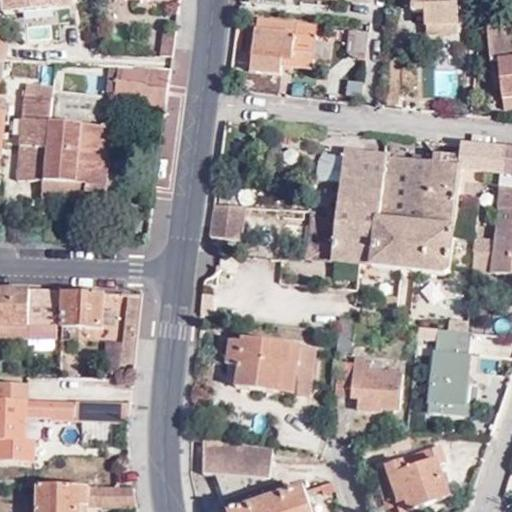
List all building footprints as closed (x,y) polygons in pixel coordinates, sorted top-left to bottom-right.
[(69,12),(68,0),(0,0),(2,16),(69,12)] [(458,35),(457,0),(412,0),(412,11),(426,12),(426,35),(458,35)] [(511,4),(487,6),(489,31),(511,29),(511,4)] [(312,70),(316,28),(257,20),(250,73),(275,76),(276,67),(312,70)] [(143,56),(160,57),(163,29),(147,27),(143,56)] [(160,57),(172,58),(175,31),(163,29),(160,57)] [(511,29),(489,31),(494,91),(502,90),(504,110),(511,109),(511,29)] [(367,64),(371,34),(351,32),(349,55),(355,62),(367,64)] [(46,78),(48,67),(32,67),(31,76),(46,78)] [(143,105),(166,105),(170,70),(112,69),(111,95),(143,97),(143,105)] [(13,215),(40,216),(42,195),(43,182),(47,125),(50,87),(24,86),(13,215)] [(82,191),(81,197),(86,198),(87,195),(103,195),(109,128),(47,125),(43,182),(72,185),(72,190),(82,191)] [(313,212),(308,259),(447,275),(451,234),(475,237),(478,207),(455,204),(459,168),(504,174),(496,241),(477,239),(473,271),(511,275),(511,152),(462,147),(460,157),(435,154),(434,161),(346,151),(346,156),(321,153),(319,160),(317,171),(318,179),(343,182),(339,215),(313,212)] [(226,174),(221,204),(233,204),(237,176),(226,174)] [(42,195),(51,195),(81,197),(82,191),(72,190),(72,185),(43,182),(42,195)] [(42,195),(40,216),(49,217),(51,195),(42,195)] [(215,207),(210,237),(242,239),(246,208),(215,207)] [(0,339),(28,341),(28,337),(29,292),(0,291),(0,339)] [(63,310),(64,293),(29,292),(28,337),(54,339),(56,310),(63,310)] [(101,330),(102,295),(64,293),(63,310),(62,330),(101,330)] [(122,364),(136,365),(144,295),(129,295),(122,364)] [(339,334),(337,351),(354,353),(354,346),(357,322),(339,319),(339,334)] [(357,322),(354,346),(367,347),(369,324),(367,323),(357,322)] [(315,349),(234,339),(235,329),(227,328),(223,361),(238,364),(235,388),(311,398),(315,349)] [(465,407),(473,337),(418,331),(417,339),(437,340),(429,413),(474,420),(475,408),(465,407)] [(356,364),(353,398),(358,399),(358,410),(383,413),(384,408),(400,409),(404,375),(382,374),(382,363),(356,360),(356,364)] [(334,396),(353,398),(356,364),(337,362),(334,396)] [(0,401),(26,402),(26,384),(0,384),(0,401)] [(77,417),(131,419),(132,405),(26,402),(0,401),(0,463),(33,464),(34,441),(27,441),(28,417),(52,416),(54,421),(77,421),(77,417)] [(203,476),(216,477),(269,482),(273,452),(206,443),(203,476)] [(405,462),(386,468),(399,504),(407,501),(411,511),(413,511),(451,498),(439,466),(446,463),(440,446),(403,458),(405,462)] [(399,504),(386,468),(373,473),(385,508),(397,505),(399,504)] [(282,499),(276,483),(269,482),(216,477),(227,511),(311,511),(305,491),(282,499)] [(103,509),(138,510),(134,489),(41,488),(40,511),(80,511),(81,501),(104,502),(103,509)] [(87,511),(88,509),(103,509),(104,502),(81,501),(80,511),(87,511)] [(399,504),(397,505),(399,511),(412,511),(413,511),(411,511),(407,501),(399,504)]
